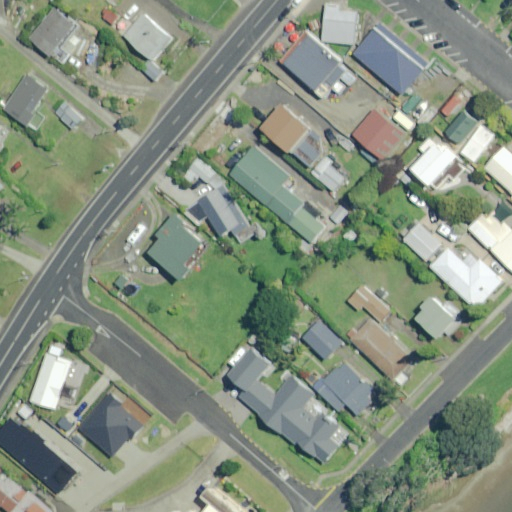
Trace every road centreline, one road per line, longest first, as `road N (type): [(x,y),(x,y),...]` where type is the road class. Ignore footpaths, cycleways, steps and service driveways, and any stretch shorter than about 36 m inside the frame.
road 1 (primary): [(276,0),(104,206),(49,285)]
road 2 (residential): [(49,285),(319,511)]
road 3 (unclassified): [(511,318),(325,511)]
road 4 (unknown): [(146,156),(0,29)]
road 5 (residential): [(416,0),(511,80)]
